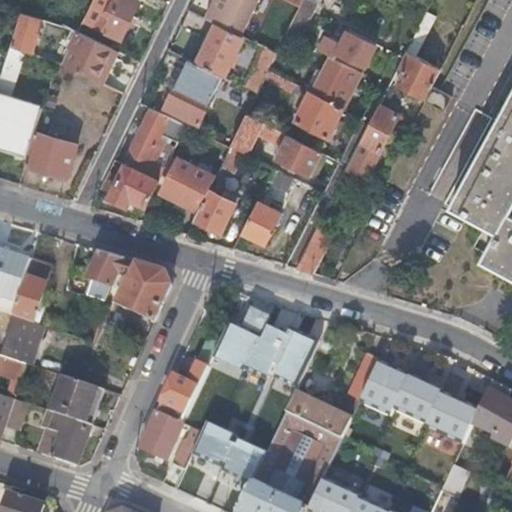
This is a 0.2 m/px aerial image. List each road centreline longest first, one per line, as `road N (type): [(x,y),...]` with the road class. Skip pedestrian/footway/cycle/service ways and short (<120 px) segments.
road 1 (residential): [(203,262),(455,335),(511,366)]
road 2 (residential): [(74,224),(183,0)]
road 3 (residential): [(100,486),(203,262)]
road 4 (residential): [(74,224),(203,262)]
